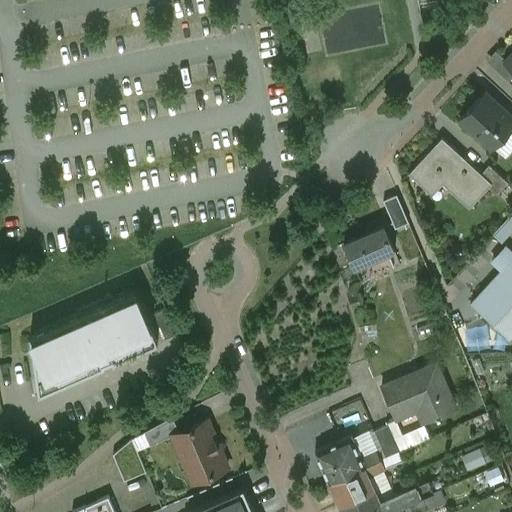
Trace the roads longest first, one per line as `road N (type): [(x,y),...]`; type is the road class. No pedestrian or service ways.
road 1 (residential): [(300,511),(226,333),(223,276)]
road 2 (residential): [(356,147),(500,0)]
